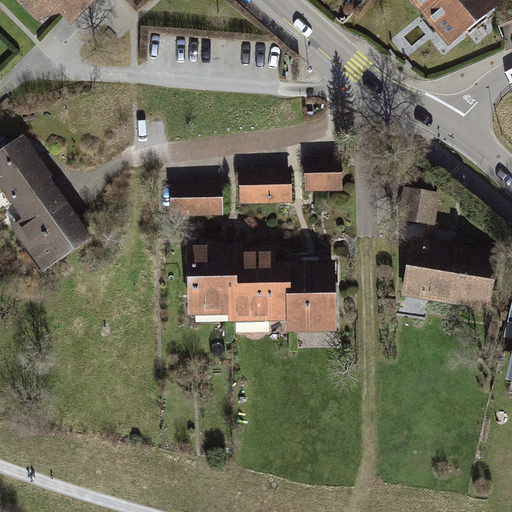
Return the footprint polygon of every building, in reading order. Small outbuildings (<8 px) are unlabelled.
[(52,0),(80,29),(110,0),(52,0)] [(501,0),(409,0),(455,55),(510,10),(501,0)] [(0,200),(13,221),(63,188),(29,137),(0,155),(0,200)] [(308,192),(342,192),(341,158),(307,159),(308,192)] [(239,174),(241,206),(294,204),(293,171),(239,174)] [(225,185),(172,186),(173,218),(226,217),(225,185)] [(40,278),(97,241),(63,188),(13,221),(6,226),(40,278)] [(405,188),(399,222),(434,228),(441,194),(405,188)] [(407,234),(396,296),(487,312),(498,250),(407,234)] [(246,249),(199,250),(199,319),(247,319),(246,267),(246,249)] [(341,336),(341,266),(295,267),(296,327),(296,336),(341,336)] [(296,327),(295,267),(246,267),(247,319),(247,327),(296,327)]
